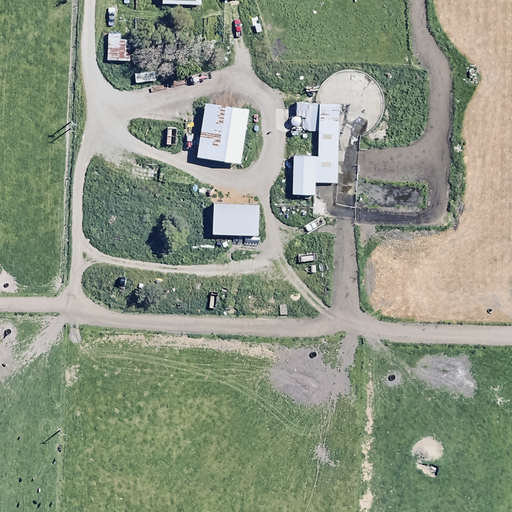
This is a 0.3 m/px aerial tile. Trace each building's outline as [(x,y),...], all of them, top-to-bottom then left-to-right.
[(119,35),(107,35),(106,62),(129,62),(129,42),(119,42),(119,35)] [(134,76),(135,85),(156,83),(155,74),(134,76)] [(238,166),(247,110),(204,103),(195,159),(238,166)] [(336,185),(337,106),(295,105),(295,118),(300,118),(300,133),(316,133),(315,159),(292,159),(291,197),(313,198),(313,184),(336,185)] [(211,205),(210,237),(256,239),(257,206),(211,205)]
